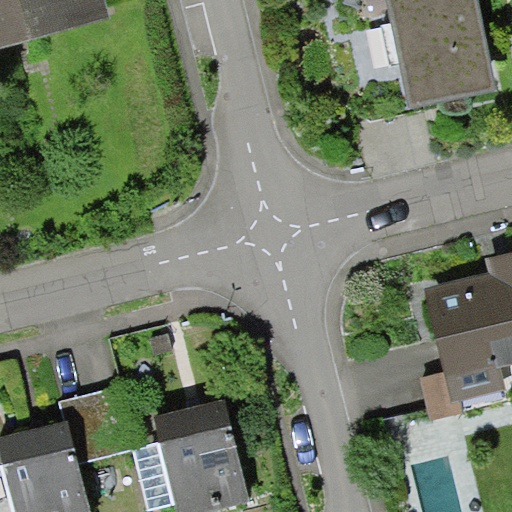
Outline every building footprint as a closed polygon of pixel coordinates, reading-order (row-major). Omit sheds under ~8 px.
[(115,0),(0,0),(0,47),(120,15),(115,0)] [(485,0),(396,0),(423,110),(507,90),(485,0)] [(511,261),(498,265),(501,278),(435,294),(454,370),(422,378),(434,428),(474,418),(472,408),(511,397),(511,370),(511,367),(511,261)] [(120,387),(59,401),(63,421),(68,420),(78,463),(135,450),(120,387)] [(163,449),(140,453),(152,511),(186,505),(187,511),(240,511),(275,505),(253,393),(156,412),(163,449)] [(63,421),(0,436),(0,454),(14,511),(90,511),(78,463),(68,420),(63,421)]
